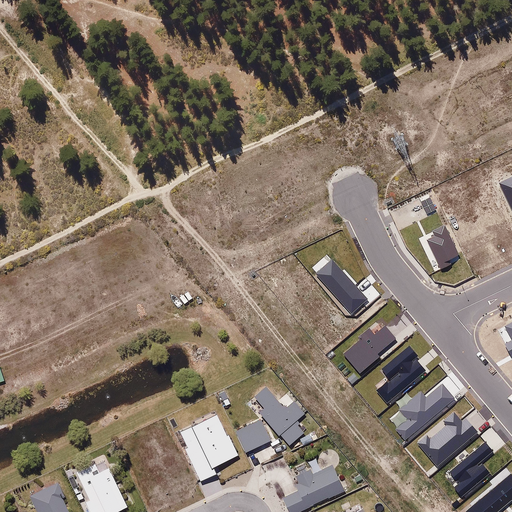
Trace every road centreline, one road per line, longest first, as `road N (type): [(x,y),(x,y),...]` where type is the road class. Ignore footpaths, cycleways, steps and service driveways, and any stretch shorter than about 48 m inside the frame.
road 1 (track): [(511,16),(144,194)]
road 2 (residential): [(354,195),(439,322)]
